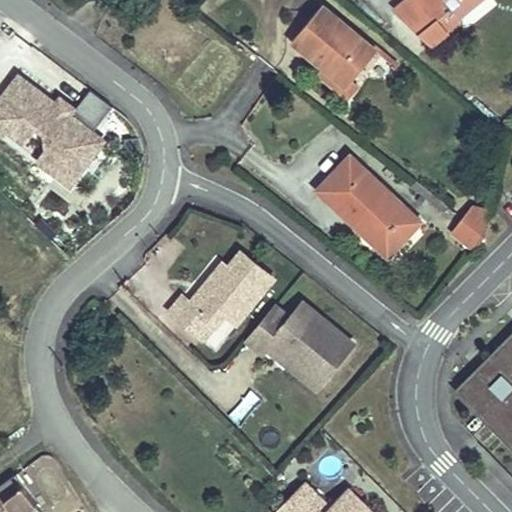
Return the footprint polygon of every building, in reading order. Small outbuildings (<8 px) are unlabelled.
[(406,0),(395,9),(433,44),(447,33),(439,22),(463,3),(468,10),(480,0),(406,0)] [(463,3),(439,22),(447,33),(461,21),(458,18),(468,10),(463,3)] [(322,5),(291,41),(323,67),(318,73),(347,97),(358,85),(352,80),(377,50),(322,5)] [(103,141),(92,133),(112,107),(90,90),(71,116),(68,114),(56,105),(32,86),(23,87),(15,81),(0,100),(0,131),(6,136),(9,131),(25,143),(38,127),(45,133),(47,146),(80,171),(103,141)] [(73,108),(61,99),(56,105),(68,114),(73,108)] [(80,171),(47,146),(37,160),(69,184),(80,171)] [(349,156),(317,190),(365,235),(370,230),(392,251),(419,222),(349,156)] [(416,182),(412,186),(444,210),(447,206),(416,182)] [(471,206),(462,218),(485,236),(492,212),(471,206)] [(462,218),(452,231),(475,249),(485,236),(462,218)] [(392,251),(370,230),(365,235),(387,256),(392,251)] [(237,323),(273,278),(242,252),(222,276),(217,271),(190,303),(183,296),(170,312),(203,340),(225,313),(237,323)] [(222,276),(229,267),(223,263),(217,271),(222,276)] [(323,381),(353,343),(303,302),(291,318),(277,306),(248,341),(262,353),(267,348),(269,345),(283,357),(287,352),(323,381)] [(504,347),(462,390),(490,418),(497,411),(511,425),(511,434),(510,437),(511,439),(511,328),(499,342),(504,347)] [(323,381),(287,352),(283,357),(269,345),(267,348),(316,388),(323,381)] [(249,390),(227,413),(239,424),(261,402),(249,390)] [(41,511),(15,476),(0,486),(0,511),(41,511)] [(357,511),(365,504),(348,488),(329,506),(305,482),(274,511),(357,511)]
